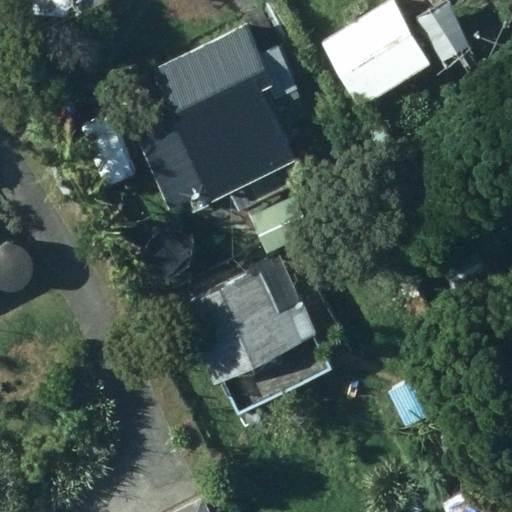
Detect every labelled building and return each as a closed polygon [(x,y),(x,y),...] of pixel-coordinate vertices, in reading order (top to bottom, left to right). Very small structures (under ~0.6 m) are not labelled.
[(511,0),(484,0),(501,16),(511,5),(511,0)] [(360,115),(434,65),(390,2),(317,50),(360,115)] [(242,27),(160,69),(180,110),(136,134),(174,207),(210,189),(213,196),(226,189),(240,216),(303,185),(256,92),(270,85),(242,27)] [(327,147),(306,154),(310,167),(332,160),(327,147)] [(181,312),(217,389),(223,386),(239,416),(333,370),(281,263),(181,312)] [(371,415),(392,404),(384,389),(363,399),(371,415)] [(464,496),(472,511),(511,511),(511,500),(499,476),(464,496)]
